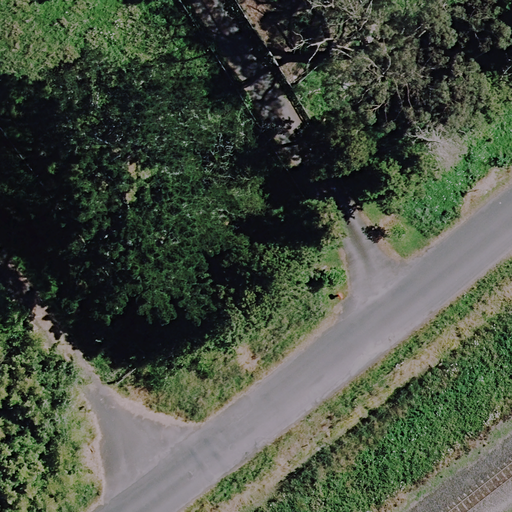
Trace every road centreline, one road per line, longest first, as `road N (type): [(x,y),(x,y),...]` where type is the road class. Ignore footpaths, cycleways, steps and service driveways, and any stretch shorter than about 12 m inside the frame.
road 1 (unclassified): [(135,511),(511,224)]
road 2 (track): [(0,147),(218,448)]
